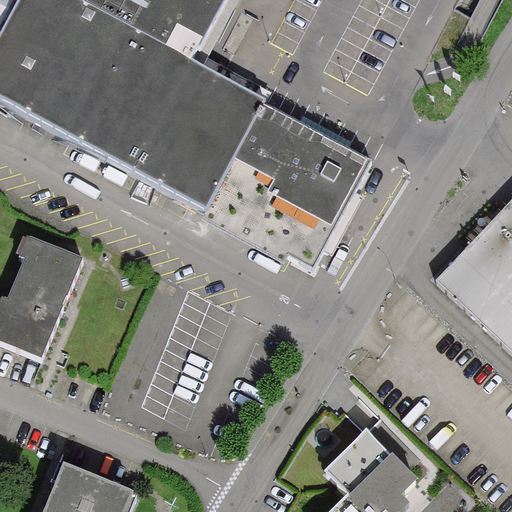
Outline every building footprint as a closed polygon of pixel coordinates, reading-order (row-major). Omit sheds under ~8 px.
[(0,0),(0,45),(23,0),(0,0)] [(23,0),(0,45),(0,104),(130,176),(206,217),(202,224),(283,267),(288,259),(314,273),(356,194),(371,164),(266,106),(202,72),(194,67),(229,0),(23,0)] [(202,72),(266,106),(272,95),(208,61),(202,72)] [(365,199),(356,194),(323,253),(332,258),(365,199)] [(511,201),(432,288),(511,361),(511,201)] [(87,268),(27,242),(0,302),(0,358),(39,376),(87,268)] [(412,487),(364,437),(323,476),(347,501),(335,511),(404,511),(407,509),(399,500),(412,487)] [(131,511),(135,503),(67,476),(52,511),(131,511)]
